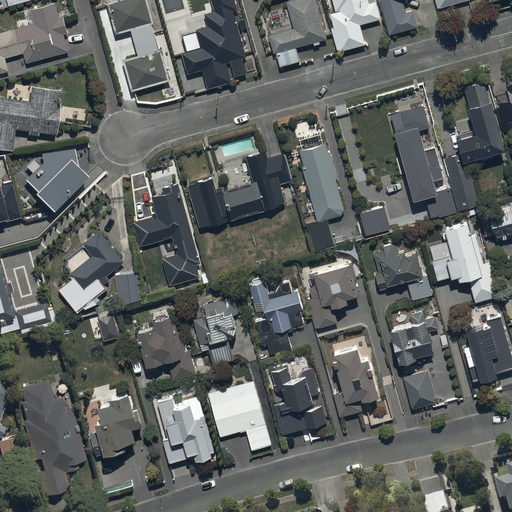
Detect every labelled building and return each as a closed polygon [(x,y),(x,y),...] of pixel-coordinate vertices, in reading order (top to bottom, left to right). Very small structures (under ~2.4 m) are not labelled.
[(154,26),(147,0),(121,0),(107,4),(117,36),(131,32),(139,57),(123,62),(132,94),(171,82),(162,51),(159,52),(151,26),(154,26)] [(232,84),(227,64),(231,63),(235,78),(247,75),(243,61),(246,60),(234,12),(237,12),(233,0),(212,0),(215,12),(206,15),(209,28),(197,31),(202,50),(183,55),(188,76),(204,72),(208,90),(232,84)] [(327,41),(315,0),(298,0),(286,4),(294,30),(269,37),(275,55),(277,55),(280,68),(299,63),(295,50),(313,45),(314,47),(320,45),(319,43),(327,41)] [(368,0),(333,0),(337,13),(330,15),(334,29),(331,29),(338,53),(366,45),(361,26),(382,20),(376,2),(369,4),(368,0)] [(380,0),(389,33),(417,26),(413,9),(406,11),(402,0),(380,0)] [(433,0),(436,9),(469,0),(433,0)] [(0,74),(10,72),(6,59),(23,54),(27,65),(68,53),(63,36),(68,35),(63,17),(59,18),(55,4),(31,12),(35,25),(0,34),(0,74)] [(484,82),(464,88),(476,137),(457,143),(460,155),(444,159),(459,212),(479,206),(468,165),(504,155),(484,82)] [(509,101),(498,104),(505,132),(511,130),(511,84),(505,86),(509,101)] [(29,103),(0,99),(0,151),(12,153),(14,132),(28,133),(28,137),(38,138),(38,135),(56,137),(61,93),(30,89),(29,103)] [(430,128),(424,106),(391,116),(396,134),(394,134),(414,202),(426,199),(431,219),(457,212),(450,188),(436,192),(433,182),(444,179),(434,146),(424,149),(419,131),(430,128)] [(325,144),(299,152),(305,170),(302,171),(318,222),(306,226),(314,252),(334,246),(326,221),(345,215),(335,180),(338,180),(330,152),(328,153),(325,144)] [(43,165),(25,181),(37,194),(34,197),(52,215),(88,181),(78,170),(74,150),(41,157),(43,165)] [(213,180),(187,187),(199,230),(218,225),(217,221),(230,217),(228,209),(260,200),(264,213),(287,206),(281,184),(292,182),(284,155),(267,159),(265,153),(245,158),(253,184),(223,192),(222,187),(215,189),(213,180)] [(0,187),(0,223),(22,217),(12,184),(0,188),(0,187)] [(157,218),(133,223),(139,248),(174,240),(178,256),(163,259),(170,287),(199,280),(196,266),(200,265),(180,184),(162,188),(164,196),(152,198),(157,218)] [(511,238),(511,203),(486,210),(495,243),(511,238)] [(384,206),(360,213),(366,236),(391,229),(384,206)] [(452,257),(432,262),(437,283),(450,279),(451,282),(458,280),(460,285),(469,283),(475,305),(501,297),(492,262),(483,265),(475,234),(470,236),(467,226),(445,232),(452,257)] [(125,263),(100,232),(84,245),(93,256),(69,276),(72,280),(59,291),(78,315),(85,309),(87,312),(101,301),(99,298),(108,291),(104,286),(110,282),(107,278),(125,263)] [(375,274),(380,291),(408,283),(413,302),(433,296),(427,275),(422,277),(416,254),(405,257),(404,252),(380,258),(383,272),(375,274)] [(359,298),(350,267),(316,276),(315,273),(308,275),(314,298),(307,300),(315,330),(337,324),(334,311),(348,307),(346,302),(359,298)] [(0,269),(0,324),(14,321),(0,269)] [(138,271),(115,273),(119,303),(141,300),(138,271)] [(292,323),(303,320),(300,307),(302,307),(298,288),(292,289),(289,279),(280,282),(277,289),(269,291),(266,278),(249,282),(256,310),(264,308),(266,314),(254,317),(261,342),(268,340),(271,350),(291,345),(288,330),(293,328),(292,323)] [(207,317),(194,321),(202,353),(210,351),(214,366),(233,361),(228,342),(231,341),(237,330),(234,329),(232,317),(232,315),(234,316),(238,314),(235,297),(227,284),(215,287),(217,302),(204,305),(207,317)] [(45,304),(14,313),(20,331),(50,322),(45,304)] [(412,327),(390,333),(399,367),(417,363),(416,360),(435,355),(429,334),(440,331),(436,317),(425,320),(423,311),(409,315),(412,327)] [(157,324),(138,329),(148,364),(170,358),(174,375),(200,368),(198,363),(204,362),(202,355),(194,357),(191,345),(188,346),(185,336),(179,337),(173,313),(155,318),(157,324)] [(113,314),(97,318),(104,341),(119,337),(113,314)] [(489,326),(466,333),(470,347),(464,349),(473,381),(479,379),(480,384),(497,379),(495,372),(511,366),(511,355),(500,314),(486,318),(489,326)] [(93,320),(68,326),(72,340),(97,333),(93,320)] [(341,388),(333,390),(340,414),(363,408),(361,400),(380,395),(370,355),(360,358),(357,346),(332,352),(341,388)] [(288,367),(270,372),(275,392),(282,390),(285,403),(272,406),(280,437),(301,431),(302,435),(308,434),(307,430),(327,425),(322,405),(313,407),(311,397),(319,395),(312,368),(302,371),(298,380),(291,380),(288,367)] [(427,371),(402,378),(411,412),(436,405),(427,371)] [(48,382),(20,389),(23,403),(21,404),(25,421),(23,422),(42,498),(69,492),(64,474),(78,471),(77,464),(85,462),(73,415),(66,416),(62,399),(53,401),(48,382)] [(254,382),(208,394),(219,437),(247,430),(252,451),(270,446),(254,382)] [(98,427),(91,429),(97,451),(105,449),(106,455),(128,449),(126,443),(138,440),(134,427),(145,424),(139,404),(135,406),(130,391),(111,396),(113,402),(100,405),(104,420),(96,422),(98,427)] [(212,455),(215,454),(215,451),(205,417),(195,420),(191,406),(174,410),(178,424),(168,426),(172,439),(164,441),(170,465),(196,458),(198,466),(214,461),(212,455)] [(508,474),(495,477),(500,497),(506,495),(510,511),(511,511),(511,461),(505,463),(508,474)] [(449,511),(443,490),(423,496),(426,511),(449,511)]
